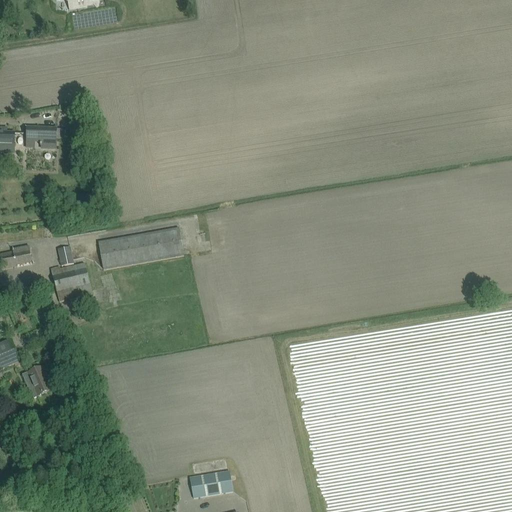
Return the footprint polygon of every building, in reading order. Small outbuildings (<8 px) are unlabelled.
[(66,0),(68,0),(70,10),(86,7),(85,5),(96,3),(95,0),(66,0)] [(27,129),(27,141),(56,141),(57,130),(27,129)] [(0,153),(14,154),(15,134),(0,133),(0,153)] [(98,244),(103,271),(184,257),(179,229),(98,244)] [(32,246),(13,251),(13,253),(0,255),(0,263),(2,271),(20,266),(20,265),(35,262),(32,246)] [(212,254),(212,246),(202,246),(202,254),(212,254)] [(58,251),(62,269),(74,266),(70,248),(58,251)] [(51,272),(59,303),(93,295),(85,264),(51,272)] [(34,283),(41,299),(48,296),(43,285),(42,285),(40,280),(34,283)] [(0,345),(0,371),(20,363),(11,341),(0,345)] [(26,385),(27,385),(28,384),(30,389),(29,389),(33,399),(51,391),(47,382),(46,382),(44,377),(46,376),(43,369),(23,377),(26,385)] [(233,492),(229,471),(190,479),(194,500),(233,492)]
